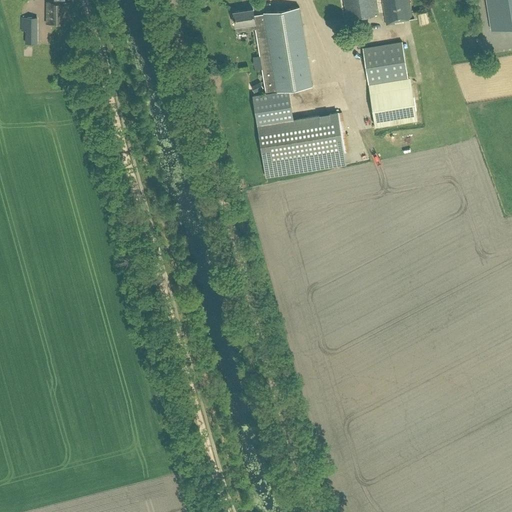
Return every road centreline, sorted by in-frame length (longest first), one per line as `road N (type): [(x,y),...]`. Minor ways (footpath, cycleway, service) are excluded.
road 1 (track): [(172,0),(267,360),(316,511)]
road 2 (track): [(90,22),(227,511)]
